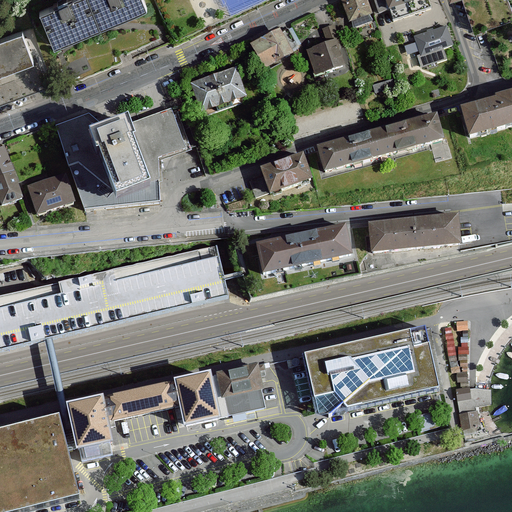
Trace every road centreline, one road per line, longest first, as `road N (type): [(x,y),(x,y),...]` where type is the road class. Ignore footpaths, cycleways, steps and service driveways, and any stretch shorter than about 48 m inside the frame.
road 1 (primary): [(511,257),(0,375)]
road 2 (motorway): [(511,177),(251,109),(145,91),(0,81)]
road 3 (motorway): [(0,141),(239,166),(511,222)]
road 4 (residential): [(486,94),(183,188),(172,211),(142,238)]
road 5 (residential): [(142,238),(457,210),(483,219)]
road 6 (tertiary): [(312,0),(0,129)]
road 7 (residential): [(0,248),(142,238)]
